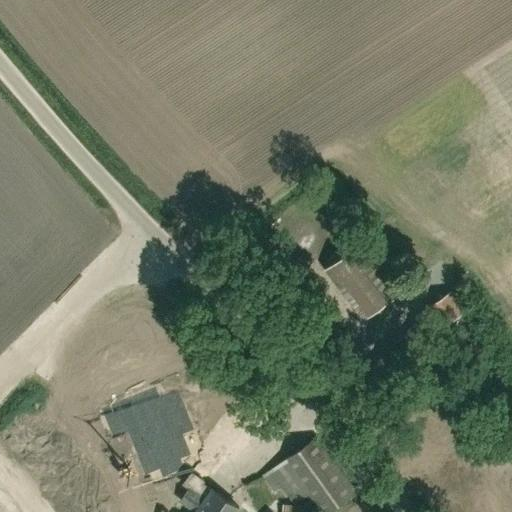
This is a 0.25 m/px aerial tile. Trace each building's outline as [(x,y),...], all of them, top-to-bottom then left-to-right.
[(400,278),(386,260),(387,259),(370,236),(351,250),(350,249),(324,269),(363,320),(389,300),(389,299),(404,288),(398,279),(400,278)] [(444,327),(467,311),(453,291),(430,306),(444,327)] [(440,347),(415,323),(363,377),(389,401),(440,347)] [(127,414),(123,416),(129,429),(137,450),(152,444),(161,467),(164,474),(180,468),(176,458),(187,454),(179,434),(190,429),(185,417),(181,407),(176,395),(158,402),(154,393),(134,400),(135,403),(125,407),(127,414)] [(320,511),(327,511),(356,492),(317,437),(284,460),(320,511)] [(19,482),(43,511),(61,511),(30,473),(19,482)] [(206,499),(196,492),(190,489),(181,500),(197,511),(196,511),(235,511),(239,507),(213,489),(206,499)]
